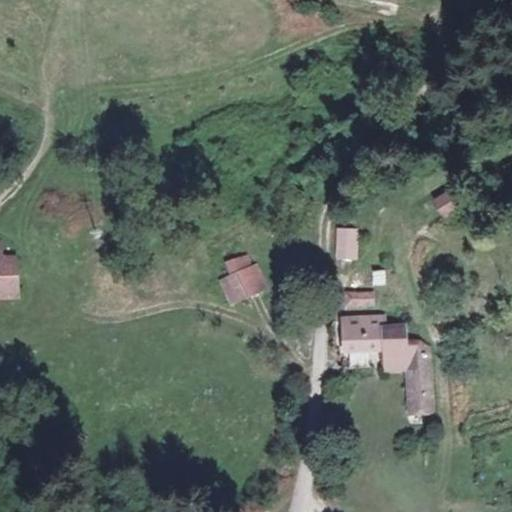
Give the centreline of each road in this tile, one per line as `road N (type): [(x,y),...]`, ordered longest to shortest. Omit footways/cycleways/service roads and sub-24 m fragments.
road 1 (track): [(317,388),(278,339),(239,316),(193,305),(103,320),(50,302),(34,279),(21,230),(46,144)]
road 2 (track): [(399,12),(220,73),(63,102),(46,144),(0,201)]
road 3 (track): [(321,313),(326,223),(339,184),(424,106),(441,62),(433,36),(414,18),(338,0)]
road 4 (residential): [(301,511),(321,313)]
